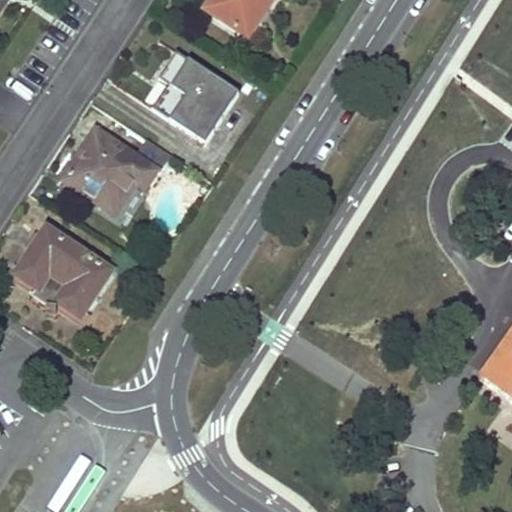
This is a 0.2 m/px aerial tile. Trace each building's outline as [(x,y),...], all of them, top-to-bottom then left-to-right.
[(213,0),(205,12),(248,41),(275,0),(213,0)] [(158,116),(205,146),(238,96),(176,54),(158,81),(167,87),(175,92),(158,116)] [(167,87),(151,111),(158,116),(175,92),(167,87)] [(94,132),(61,183),(114,219),(136,185),(144,192),(157,172),(94,132)] [(112,274),(46,230),(15,278),(37,293),(32,301),(46,310),(46,316),(57,316),(57,312),(60,308),(80,322),(112,274)] [(462,271),(447,305),(462,312),(478,278),(462,271)] [(511,336),(479,383),(511,406),(511,336)]
